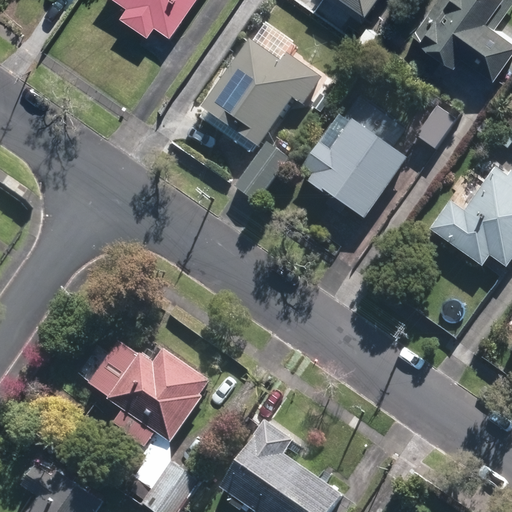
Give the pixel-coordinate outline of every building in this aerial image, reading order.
[(172,37),(198,0),(117,0),(129,8),(122,17),(151,38),(158,27),(172,37)] [(329,0),(362,23),(377,0),(329,0)] [(511,0),(435,0),(411,34),(456,66),(463,57),(495,80),(511,56),(511,40),(495,28),(511,2),(511,0)] [(365,27),(355,41),(367,50),(376,35),(365,27)] [(261,29),(207,108),(263,147),(298,97),(307,104),(326,77),(295,55),(296,54),(261,29)] [(435,151),(456,120),(437,108),(417,138),(435,151)] [(366,221),(409,160),(355,121),(332,152),(322,144),(304,168),(316,176),(310,184),(331,199),(327,206),(342,216),(348,208),(366,221)] [(262,202),(293,158),(269,141),(238,186),(262,202)] [(508,174),(496,166),(465,211),(450,201),(429,231),(482,267),(490,255),(507,267),(507,268),(511,260),(511,172),(511,171),(508,174)] [(117,419),(149,442),(159,428),(160,426),(175,437),(206,393),(202,390),(213,375),(168,344),(159,356),(146,347),(144,349),(124,335),(94,378),(114,391),(113,393),(128,404),(117,419)] [(267,511),(268,511),(305,460),(289,449),(299,435),(272,416),(225,482),(238,491),(233,498),(245,506),(250,499),(267,511)] [(174,439),(159,428),(149,442),(141,454),(148,459),(137,473),(141,476),(132,489),(165,511),(180,511),(203,480),(175,460),(174,439)] [(97,511),(108,497),(62,465),(58,470),(43,460),(28,481),(42,491),(27,511),(97,511)] [(331,511),(347,490),(305,460),(268,511),(331,511)] [(117,511),(148,511),(151,509),(122,489),(110,507),(117,511)]
